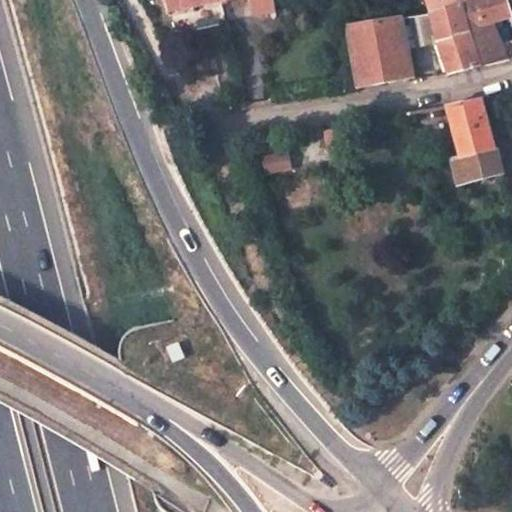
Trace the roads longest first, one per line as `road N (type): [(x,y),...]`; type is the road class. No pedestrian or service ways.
road 1 (motorway): [(377,486),(296,401),(226,310),(170,210),(86,0)]
road 2 (motorway): [(90,511),(0,161)]
road 3 (residential): [(219,120),(511,68)]
road 4 (primary): [(319,511),(140,398)]
road 5 (tertiary): [(511,342),(377,486)]
road 6 (tertiary): [(425,511),(511,349)]
road 7 (primary): [(253,511),(140,398)]
road 8 (primary): [(140,398),(0,322)]
